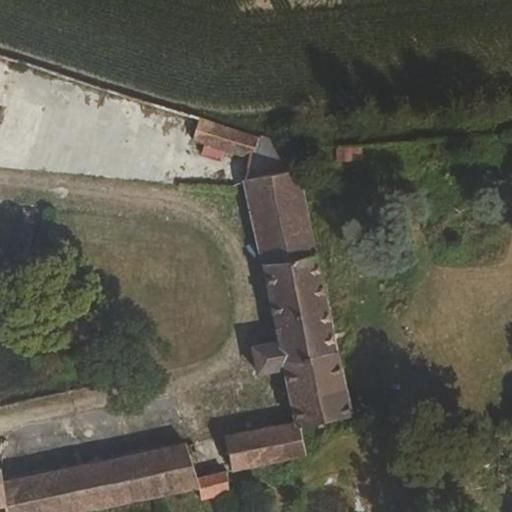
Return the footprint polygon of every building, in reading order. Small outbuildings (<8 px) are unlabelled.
[(77,88),(69,114),(90,121),(98,95),(77,88)] [(28,137),(41,141),(50,109),(37,105),(28,137)] [(177,153),(34,141),(32,179),(180,190),(188,126),(183,125),(177,153)] [(259,148),(196,128),(192,150),(255,169),(259,148)] [(335,161),(361,160),(360,143),(334,143),(335,161)] [(259,148),(255,169),(293,182),(288,157),(259,148)] [(310,268),(293,182),(239,193),(255,278),(310,268)] [(0,218),(29,219),(29,206),(0,205),(0,218)] [(286,430),(212,444),(219,478),(294,464),(288,435),(341,426),(310,268),(255,278),(270,351),(239,358),(246,389),(276,383),(286,430)] [(0,511),(92,511),(183,494),(174,454),(0,488),(0,511)]
